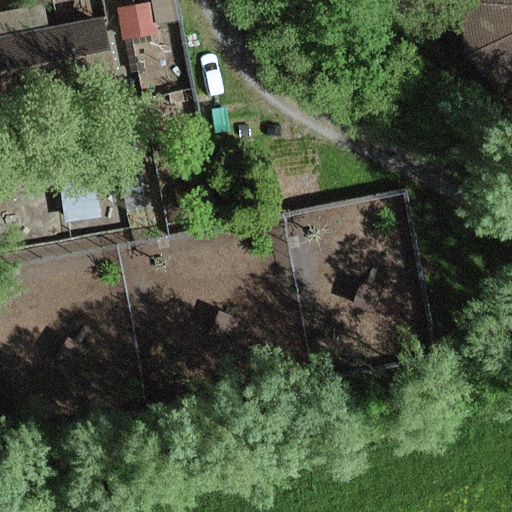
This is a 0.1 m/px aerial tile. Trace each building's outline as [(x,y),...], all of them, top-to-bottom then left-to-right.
[(0,0),(0,126),(118,104),(114,88),(119,88),(105,16),(50,26),(46,4),(0,12),(0,0)] [(150,0),(151,3),(155,26),(177,22),(172,0),(150,0)] [(511,0),(459,0),(458,3),(470,57),(504,99),(511,101),(511,0)] [(151,3),(117,9),(123,42),(157,35),(155,26),(151,3)] [(133,119),(106,124),(113,157),(116,156),(126,212),(146,208),(136,153),(139,152),(133,119)] [(60,143),(23,148),(29,188),(66,182),(60,143)] [(96,179),(59,185),(66,225),(102,219),(96,179)] [(379,281),(356,278),(353,302),(376,305),(379,281)] [(223,308),(208,326),(226,342),(241,324),(223,308)] [(49,339),(31,355),(48,373),(65,357),(49,339)]
